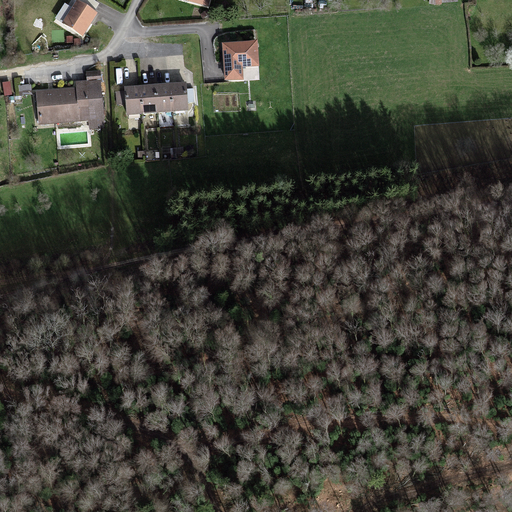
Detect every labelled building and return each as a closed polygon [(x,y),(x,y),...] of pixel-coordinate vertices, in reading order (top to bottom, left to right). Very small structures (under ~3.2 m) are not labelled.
[(100,8),(85,0),(77,0),(62,26),(82,37),(100,8)] [(209,0),(184,0),(183,3),(207,10),(209,0)] [(258,68),(256,47),(224,49),(226,82),(242,81),(241,70),(258,68)] [(99,85),(77,87),(77,92),(37,96),(40,127),(87,122),(88,132),(103,131),(99,85)] [(186,114),(184,88),(126,93),(128,119),(186,114)]
